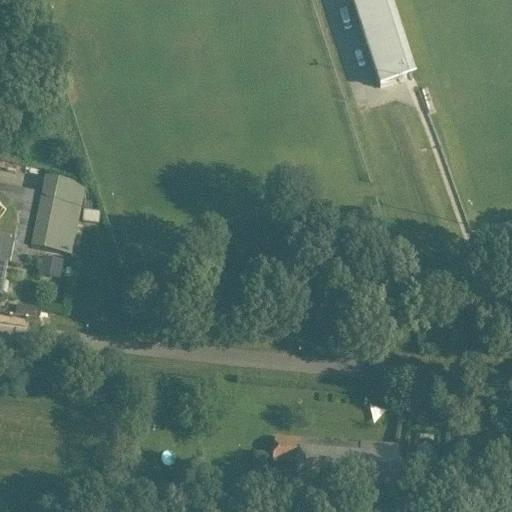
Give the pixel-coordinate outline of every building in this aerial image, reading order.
[(347,0),(377,89),(410,78),(384,0),(347,0)] [(45,180),(30,250),(71,258),(86,188),(45,180)] [(0,297),(1,298),(5,278),(8,266),(23,269),(37,194),(0,187),(0,297)] [(100,214),(84,212),(82,225),(99,226),(100,214)] [(38,277),(60,281),(64,262),(42,258),(38,277)] [(397,449),(275,440),(273,463),(298,465),(295,488),(394,499),(397,449)]
